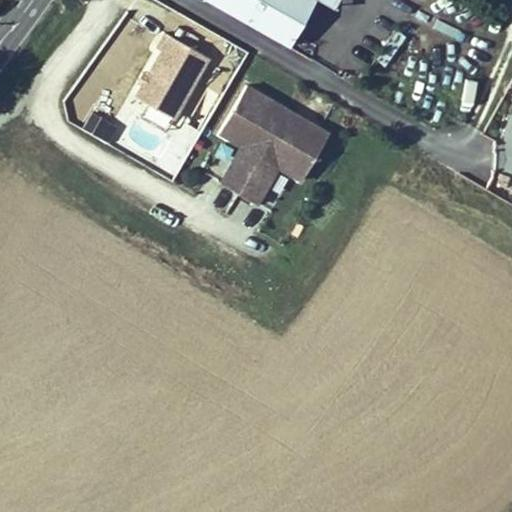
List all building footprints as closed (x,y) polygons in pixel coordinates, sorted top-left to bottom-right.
[(209,0),(288,44),(312,0),(209,0)] [(173,118),(208,56),(164,32),(156,47),(161,50),(147,75),(142,83),(135,96),(173,118)] [(142,83),(147,75),(142,72),(137,80),(142,83)] [(301,180),(328,133),(246,85),(218,132),(241,145),(260,156),(278,166),(301,180)] [(100,135),(108,122),(91,112),(84,126),(100,135)] [(251,170),(260,156),(241,145),(232,160),(251,171),(251,170)] [(269,181),(278,166),(260,156),(251,170),(251,171),(269,181)] [(256,204),(269,181),(251,171),(232,160),(219,182),(256,204)]
